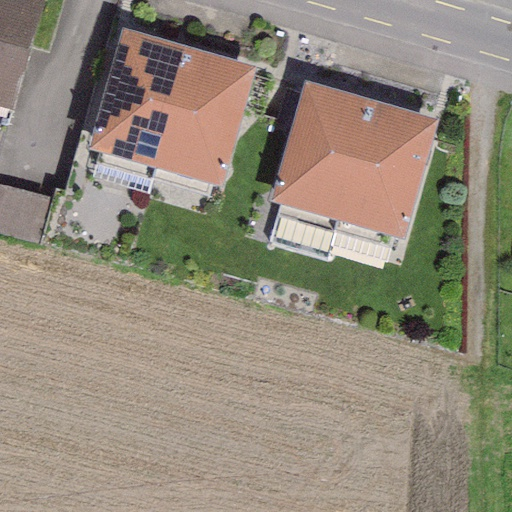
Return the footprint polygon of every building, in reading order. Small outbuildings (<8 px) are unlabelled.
[(42,10),(3,0),(0,0),(0,102),(4,104),(14,107),(42,10)] [(188,58),(128,41),(98,146),(158,163),(188,58)] [(247,75),(188,58),(158,163),(217,181),(247,75)] [(370,110),(311,93),(280,199),(340,216),(370,110)] [(430,127),(370,110),(340,216),(400,232),(430,127)] [(0,228),(39,240),(45,215),(0,202),(0,228)]
